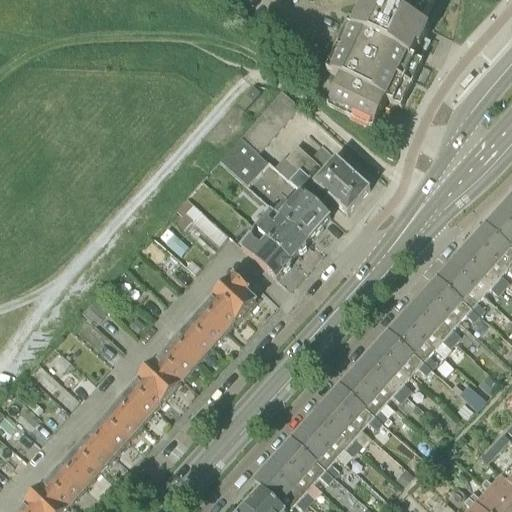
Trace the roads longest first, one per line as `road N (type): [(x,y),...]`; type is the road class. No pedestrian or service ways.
road 1 (residential): [(411,234),(367,235),(117,511)]
road 2 (unknown): [(5,511),(235,271),(248,272),(289,321)]
road 3 (residential): [(202,511),(439,250),(427,217)]
road 4 (secondary): [(160,511),(411,234)]
road 5 (secondary): [(511,75),(465,131),(434,209)]
